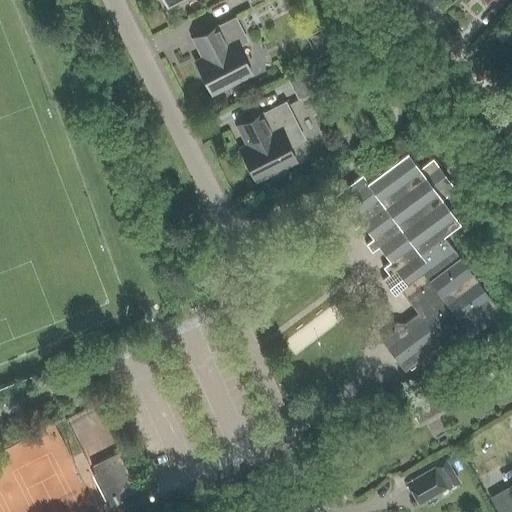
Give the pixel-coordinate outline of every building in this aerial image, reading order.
[(162,0),(167,9),(168,8),(167,6),(179,0),(181,0),(182,1),(183,0),(162,0)] [(235,17),(190,39),(191,40),(193,39),(202,58),(195,61),(194,59),(193,60),(212,96),(213,95),(212,93),(225,86),(226,88),(237,83),(236,81),(249,74),(250,76),(252,76),(235,42),(243,38),(233,19),(235,18),(235,17)] [(311,66),(287,78),(299,101),(323,89),(311,66)] [(285,101),(235,126),(235,128),(237,126),(247,145),(240,149),(239,146),(237,147),(256,183),(257,183),(256,181),(270,174),(271,176),(281,170),(280,168),(294,161),(295,164),(296,163),(287,145),(301,138),(284,103),(286,102),(285,101)] [(371,251),(378,246),(389,262),(382,267),(388,275),(382,279),(393,294),(400,290),(417,313),(403,323),(394,322),(393,331),(380,340),(403,371),(439,344),(443,350),(451,344),(448,338),(463,327),(469,335),(500,313),(442,234),(458,222),(441,199),(455,189),(432,158),(418,168),(406,152),(366,181),(361,175),(337,193),(372,239),(365,244),(371,251)] [(511,355),(498,364),(506,377),(511,373),(511,355)] [(440,410),(433,399),(412,411),(418,422),(440,410)] [(139,492),(120,453),(92,466),(110,505),(139,492)] [(433,467),(406,483),(418,504),(456,482),(460,487),(442,456),(431,463),(433,467)]
